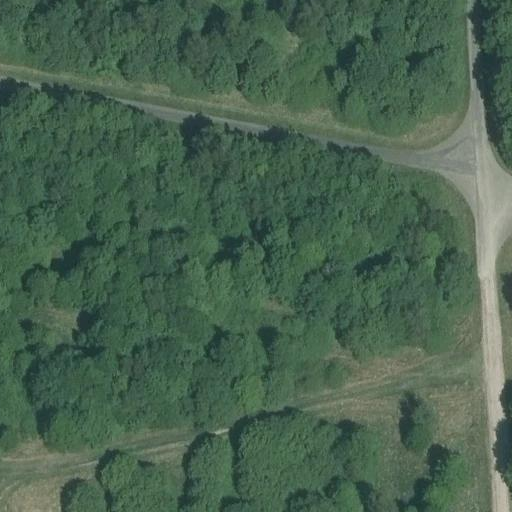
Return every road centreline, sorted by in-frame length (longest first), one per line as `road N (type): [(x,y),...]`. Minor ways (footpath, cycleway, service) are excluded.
road 1 (unclassified): [(481,169),(0,78)]
road 2 (unclassified): [(481,169),(503,511)]
road 3 (unclassified): [(473,0),(481,169)]
